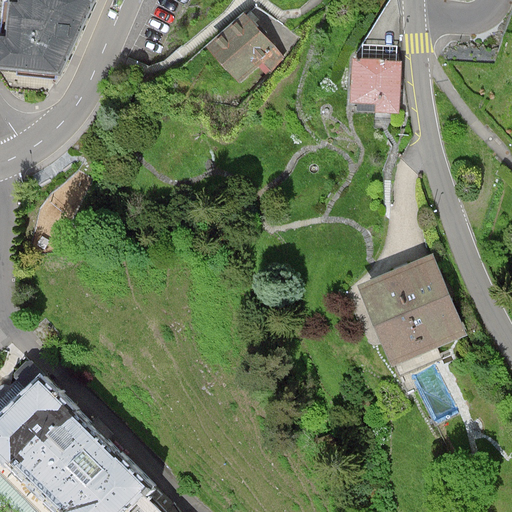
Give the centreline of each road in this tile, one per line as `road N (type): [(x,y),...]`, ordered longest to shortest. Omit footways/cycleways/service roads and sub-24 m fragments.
road 1 (tertiary): [(511,343),(457,235),(434,163),(415,14)]
road 2 (tertiary): [(126,0),(85,95),(50,134),(0,165)]
